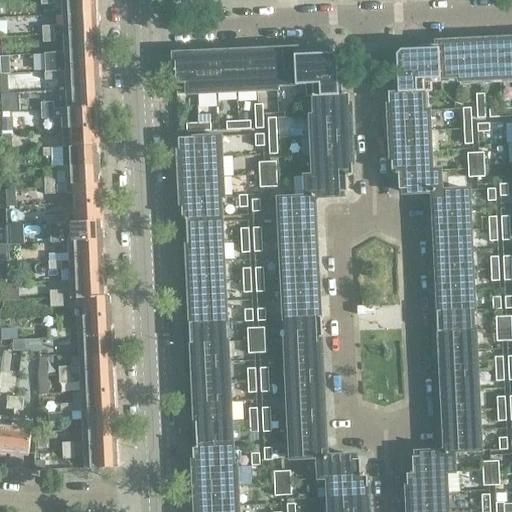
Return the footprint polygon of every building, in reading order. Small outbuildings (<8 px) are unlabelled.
[(61,0),(62,14),(97,13),(95,0),(61,0)] [(63,33),(97,31),(97,13),(62,14),(63,26),(42,26),(43,34),(56,33),(63,33)] [(98,50),(97,31),(63,33),(64,52),(98,50)] [(43,42),(56,42),(56,33),(43,34),(43,42)] [(511,79),(511,39),(498,40),(500,80),(511,79)] [(500,80),(498,40),(478,41),(480,81),(500,80)] [(480,81),(478,41),(458,42),(458,78),(459,82),(480,81)] [(458,78),(458,42),(437,43),(437,45),(439,76),(440,79),(458,78)] [(394,91),(388,92),(424,91),(424,92),(431,92),(431,79),(440,79),(439,76),(437,45),(420,46),(421,49),(401,50),(396,55),(397,75),(394,75),(394,91)] [(99,69),(98,50),(64,52),(44,53),(45,71),(58,71),(99,69)] [(277,86),(275,50),(255,51),(257,91),(277,90),(277,86)] [(297,80),(296,53),(296,52),(295,52),(295,50),(275,50),(277,86),(295,85),(295,86),(297,86),(297,80)] [(257,91),(255,51),(235,52),(237,92),(257,91)] [(338,78),(337,58),(332,54),(312,54),(312,51),(296,52),(296,53),(297,80),(297,86),(305,85),(305,97),(313,97),(348,95),(348,94),(342,93),(341,78),(338,78)] [(237,92),(235,52),(215,53),(217,84),(217,93),(237,92)] [(217,84),(215,53),(195,54),(197,94),(217,93),(217,84)] [(197,94),(195,54),(174,55),(175,83),(176,84),(176,95),(197,94)] [(0,72),(9,72),(8,55),(0,55),(0,72)] [(99,69),(58,71),(58,79),(66,79),(66,89),(72,89),(100,88),(99,69)] [(58,71),(45,71),(45,79),(58,79),(58,71)] [(0,87),(0,91),(10,90),(9,74),(0,74),(0,87)] [(72,89),(66,89),(67,108),(73,108),(96,109),(100,108),(101,108),(100,88),(72,89)] [(424,91),(388,92),(389,112),(425,110),(424,92),(424,91)] [(2,112),(19,111),(18,92),(1,93),(2,112)] [(476,106),(484,106),(484,94),(476,94),(476,103),(476,106)] [(349,115),(348,95),(313,97),(314,116),(310,116),(310,117),(349,115)] [(255,117),(263,116),(263,114),(262,104),(254,105),(255,117)] [(485,118),(484,106),(476,106),(477,118),(485,118)] [(97,128),(96,109),(73,108),(67,108),(55,109),(41,109),(42,119),(62,118),(63,129),(69,129),(97,128)] [(471,108),(462,108),(463,120),(471,120),(471,108)] [(511,108),(501,109),(501,117),(511,116),(511,108)] [(501,117),(501,109),(489,110),(489,118),(501,117)] [(429,110),(425,110),(389,112),(390,133),(430,131),(429,110)] [(2,112),(2,116),(1,131),(11,131),(12,112),(2,112)] [(350,135),(349,115),(310,117),(311,137),(350,135)] [(263,129),(263,116),(255,117),(255,129),(263,129)] [(276,130),(276,118),(267,118),(268,130),(276,130)] [(472,132),(471,120),(463,120),(464,133),(472,132)] [(238,130),(238,121),(226,122),(226,130),(238,130)] [(250,121),(238,121),(238,130),(250,129),(250,121)] [(198,131),(198,123),(186,124),(186,132),(198,131)] [(210,123),(198,123),(198,131),(210,131),(210,123)] [(489,132),(489,124),(477,124),(477,132),(489,132)] [(97,128),(69,129),(63,129),(63,139),(41,140),(41,148),(56,148),(64,147),(70,147),(98,146),(97,128)] [(277,142),(276,130),(268,130),(268,142),(277,142)] [(431,149),(430,131),(390,133),(391,151),(431,149)] [(12,132),(2,133),(3,149),(12,149),(12,132)] [(472,144),(472,132),(464,133),(464,145),(472,144)] [(264,146),(264,134),(254,135),(255,147),(264,146)] [(351,156),(350,135),(311,137),(311,158),(351,156)] [(222,157),(221,136),(179,138),(178,139),(179,159),(222,157)] [(277,154),(277,142),(268,142),(269,154),(275,154),(277,154)] [(98,146),(70,147),(64,147),(65,166),(71,166),(98,165),(98,146)] [(56,155),(56,148),(43,148),(44,156),(56,155)] [(431,149),(391,151),(392,173),(432,171),(432,170),(431,149)] [(476,165),(475,153),(467,153),(467,165),(476,165)] [(484,155),(483,153),(475,153),(476,165),(484,165),(484,155)] [(493,154),(484,155),(484,165),(493,164),(493,154)] [(352,175),(351,156),(311,158),(312,176),(304,176),(304,178),(315,178),(346,176),(352,175)] [(223,177),(222,157),(179,159),(180,179),(223,177)] [(268,175),(267,162),(265,162),(258,163),(259,175),(268,175)] [(276,174),(276,162),(267,162),(268,175),(276,174)] [(98,165),(71,166),(65,166),(66,185),(72,185),(99,184),(98,165)] [(476,177),(476,165),(467,165),(468,177),(476,177)] [(484,177),(484,165),(476,165),(476,177),(484,177)] [(432,171),(392,173),(398,174),(399,189),(404,189),(404,193),(433,191),(441,191),(440,170),(432,170),(432,171)] [(277,187),(276,174),(268,175),(268,187),(277,187)] [(268,187),(268,175),(259,175),(260,188),(268,187)] [(346,176),(304,178),(305,197),(315,197),(342,196),(342,192),(347,192),(347,190),(346,176)] [(224,197),(223,177),(180,179),(181,199),(224,197)] [(44,178),(45,186),(57,186),(57,178),(44,178)] [(99,184),(72,185),(66,185),(57,186),(45,186),(45,194),(72,193),(73,204),(100,203),(99,184)] [(507,184),(499,184),(500,196),(508,196),(507,184)] [(7,207),(16,207),(15,189),(6,189),(7,207)] [(441,191),(433,191),(434,211),(470,210),(469,189),(441,191)] [(495,189),(487,189),(487,201),(495,201),(495,189)] [(247,195),(239,196),(239,208),(247,207),(247,195)] [(224,197),(181,199),(182,218),(183,219),(222,217),(221,198),(224,197)] [(305,197),(277,198),(277,199),(278,221),(314,219),(313,199),(315,197),(305,197)] [(259,200),(251,200),(252,212),(260,212),(259,200)] [(73,214),(46,216),(46,224),(50,224),(101,222),(100,203),(73,204),(73,214)] [(471,230),(470,210),(434,211),(435,232),(471,230)] [(509,216),(501,217),(501,228),(509,228),(509,216)] [(497,229),(496,217),(488,217),(488,229),(497,229)] [(314,219),(278,221),(279,241),(315,239),(314,219)] [(187,241),(223,239),(222,221),(186,223),(187,241)] [(101,222),(50,224),(51,242),(68,242),(102,240),(101,222)] [(22,226),(8,226),(9,245),(23,244),(22,226)] [(248,228),(240,229),(241,241),(249,240),(248,228)] [(261,228),(253,228),(253,240),(261,240),(261,228)] [(510,240),(509,228),(501,228),(502,241),(510,240)] [(497,241),(497,229),(488,229),(489,241),(497,241)] [(472,250),(471,230),(435,232),(436,252),(472,250)] [(224,259),(223,239),(187,241),(188,261),(224,259)] [(315,239),(279,241),(280,260),(316,259),(315,239)] [(103,259),(102,240),(68,242),(68,252),(47,254),(47,261),(48,261),(59,261),(69,260),(103,259)] [(249,240),(241,241),(241,253),(249,252),(249,240)] [(261,240),(253,240),(254,252),(262,252),(261,240)] [(473,270),(472,250),(436,252),(437,271),(473,270)] [(511,256),(503,257),(503,268),(511,268),(511,256)] [(499,269),(498,257),(490,257),(490,269),(499,269)] [(104,277),(103,259),(69,260),(70,279),(104,277)] [(225,280),(224,259),(188,261),(189,282),(225,280)] [(316,259),(280,260),(281,280),(317,278),(316,259)] [(59,261),(48,261),(49,269),(59,269),(59,261)] [(250,268),(242,269),(243,281),(251,280),(250,268)] [(263,268),(255,268),(255,280),(263,280),(263,268)] [(511,280),(511,268),(503,268),(504,281),(511,280)] [(499,281),(499,269),(490,269),(491,281),(499,281)] [(474,290),(473,270),(437,271),(438,292),(474,290)] [(104,277),(70,279),(71,298),(77,298),(105,296),(104,277)] [(317,278),(281,280),(282,300),(318,298),(317,278)] [(226,301),(225,280),(189,282),(190,302),(226,301)] [(251,280),(243,281),(243,293),(251,292),(251,280)] [(263,280),(255,280),(256,292),(264,292),(263,280)] [(7,301),(18,301),(18,284),(7,285),(7,301)] [(474,309),(474,290),(438,292),(439,311),(437,311),(437,312),(474,309)] [(63,298),(62,291),(50,291),(50,299),(63,298)] [(109,296),(105,296),(77,298),(78,305),(83,305),(84,317),(111,315),(110,297),(109,296)] [(501,309),(500,297),(492,297),(492,309),(501,309)] [(63,306),(63,298),(50,299),(50,306),(63,306)] [(318,298),(282,300),(283,319),(321,318),(321,317),(319,317),(318,298)] [(227,321),(226,301),(190,302),(191,323),(227,321)] [(252,309),(244,310),(245,322),(253,321),(252,309)] [(265,309),(257,309),(257,321),(265,321),(265,309)] [(473,329),(473,311),(475,311),(474,309),(437,312),(438,332),(440,332),(475,331),(475,329),(473,329)] [(112,334),(111,315),(84,317),(77,317),(78,336),(112,334)] [(505,316),(503,317),(504,329),(511,329),(511,316),(505,316)] [(321,318),(283,319),(283,320),(285,320),(286,338),(284,338),(284,339),(322,337),(321,317),(321,318)] [(504,329),(503,317),(495,317),(496,329),(504,329)] [(227,322),(227,321),(191,323),(189,323),(190,344),(192,344),(228,342),(228,341),(226,341),(225,322),(227,322)] [(253,328),(247,328),(247,341),(256,341),(255,328),(253,328)] [(258,328),(255,328),(256,341),(264,340),(264,328),(258,328)] [(504,341),(504,329),(496,329),(496,342),(502,341),(504,341)] [(476,351),(475,331),(440,332),(441,352),(476,351)] [(113,353),(112,334),(78,336),(78,355),(113,353)] [(320,338),(322,338),(322,337),(284,339),(285,359),(321,357),(320,338)] [(38,339),(12,341),(11,352),(39,352),(38,339)] [(264,340),(256,341),(256,353),(259,353),(265,353),(264,340)] [(256,341),(247,341),(248,353),(254,353),(256,353),(256,341)] [(229,362),(228,342),(192,344),(193,364),(229,362)] [(477,370),(476,351),(441,352),(442,371),(477,370)] [(114,372),(113,353),(78,355),(79,374),(114,372)] [(322,377),(321,357),(285,359),(286,378),(322,377)] [(494,357),(495,369),(503,369),(503,357),(494,357)] [(39,358),(38,366),(39,376),(40,376),(46,376),(46,365),(46,358),(39,358)] [(230,382),(229,362),(193,364),(194,384),(230,382)] [(255,368),(247,369),(247,381),(255,380),(255,368)] [(268,368),(260,368),(260,380),(268,380),(268,368)] [(504,381),(503,369),(495,369),(496,381),(504,381)] [(478,389),(477,370),(442,371),(443,391),(478,389)] [(115,391),(114,372),(79,374),(71,374),(59,375),(59,383),(80,382),(80,393),(115,391)] [(323,396),(322,377),(286,378),(287,398),(323,396)] [(255,380),(247,381),(248,393),(256,393),(255,380)] [(268,380),(260,380),(261,392),(269,392),(268,380)] [(231,404),(230,382),(194,384),(195,405),(231,404)] [(479,408),(478,389),(443,391),(444,410),(479,408)] [(116,410),(115,391),(80,393),(81,403),(61,404),(62,413),(81,412),(116,410)] [(16,398),(16,397),(7,396),(6,408),(15,409),(16,398)] [(324,416),(323,396),(287,398),(288,418),(324,416)] [(505,409),(505,397),(496,397),(497,409),(505,409)] [(23,399),(16,398),(15,409),(14,410),(22,411),(23,399)] [(232,424),(231,404),(195,405),(196,426),(232,424)] [(257,408),(249,409),(249,421),(257,420),(257,408)] [(270,408),(262,408),(262,420),(270,420),(270,408)] [(480,430),(479,408),(444,410),(445,431),(480,430)] [(505,409),(497,409),(498,421),(506,421),(505,409)] [(117,429),(116,410),(81,412),(81,418),(82,420),(82,431),(117,429)] [(81,418),(81,412),(62,413),(62,421),(82,420),(81,418)] [(0,416),(0,450),(10,451),(14,417),(0,416)] [(325,436),(324,416),(288,418),(289,437),(325,436)] [(10,451),(29,454),(33,420),(14,417),(10,451)] [(257,420),(249,421),(250,433),(258,432),(257,420)] [(270,420),(262,420),(263,432),(271,432),(270,420)] [(232,424),(196,426),(197,444),(232,442),(232,424)] [(118,448),(117,429),(82,431),(83,442),(62,443),(63,451),(83,450),(118,448)] [(481,451),(480,430),(445,431),(445,450),(443,452),(454,452),(481,451)] [(37,433),(36,449),(44,449),(45,433),(37,433)] [(326,455),(325,436),(289,437),(290,460),(316,458),(316,456),(326,455)] [(499,450),(507,450),(507,438),(498,438),(499,450)] [(194,467),(234,465),(233,446),(194,448),(193,449),(194,467)] [(119,467),(118,448),(83,450),(83,458),(84,469),(119,467)] [(272,448),(263,448),(264,460),(272,460),(272,448)] [(83,458),(83,450),(63,451),(63,458),(83,458)] [(455,471),(454,452),(443,452),(416,453),(417,457),(412,457),(413,472),(455,471)] [(259,453),(251,454),(251,466),(260,465),(259,453)] [(360,475),(360,459),(355,460),(355,456),(328,458),(326,455),(316,456),(316,458),(317,458),(318,477),(360,475)] [(45,460),(35,461),(35,471),(45,471),(45,460)] [(491,473),(490,461),(482,462),(482,474),(491,473)] [(490,461),(491,473),(499,473),(498,461),(490,461)] [(238,485),(237,465),(234,465),(194,467),(195,487),(238,485)] [(290,471),(282,472),(282,484),(290,483),(290,471)] [(455,473),(455,471),(413,472),(407,474),(407,495),(447,493),(446,473),(455,473)] [(282,472),(273,472),(274,484),(282,484),(282,472)] [(491,486),(491,473),(482,474),(483,486),(489,486),(491,486)] [(499,473),(491,473),(491,486),(499,485),(499,473)] [(367,496),(367,476),(360,475),(318,477),(318,479),(327,479),(327,498),(367,496)] [(290,483),(282,484),(283,496),(286,495),(291,495),(290,483)] [(282,484),(274,484),(274,496),(280,496),(283,496),(282,484)] [(239,506),(238,485),(195,487),(195,492),(196,508),(239,506)] [(440,511),(448,511),(447,493),(407,495),(408,511),(440,511)] [(489,498),(489,495),(481,495),(482,507),(490,507),(489,498)] [(368,511),(367,496),(327,498),(328,511),(368,511)] [(503,511),(503,502),(495,503),(495,511),(503,511)]
